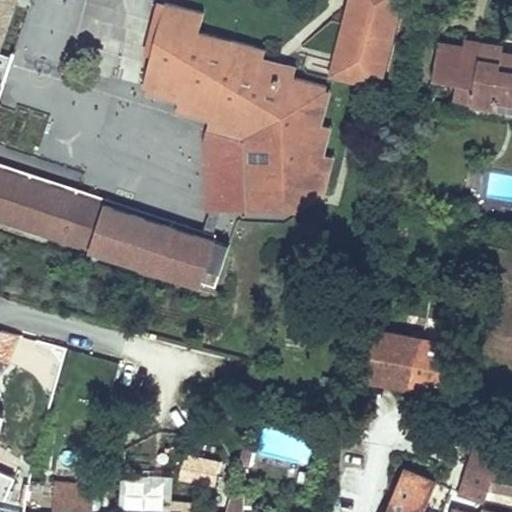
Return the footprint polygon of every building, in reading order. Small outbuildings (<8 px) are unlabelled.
[(0,0),(0,90),(12,57),(0,52),(0,40),(14,0),(0,0)] [(397,0),(353,0),(352,9),(359,11),(343,74),(377,83),(397,0)] [(276,72),(261,68),(264,58),(266,49),(199,31),(204,12),(165,2),(143,87),(148,89),(180,98),(178,103),(177,108),(211,116),(210,121),(208,126),(204,142),(239,151),(242,141),(284,151),(285,185),(318,194),(319,194),(329,155),(324,154),(320,153),(326,125),(322,124),(317,123),(326,89),(326,86),(293,77),(297,67),(286,64),(276,72)] [(343,74),(359,11),(352,9),(335,72),(343,74)] [(479,58),(481,43),(466,40),(465,47),(463,56),(479,58)] [(511,100),(511,54),(502,53),(503,46),(481,43),(479,58),(463,56),(465,47),(439,42),(434,76),(457,80),(454,99),(494,106),(495,97),(511,100)] [(286,64),(264,58),(261,68),(276,72),(286,64)] [(178,103),(180,98),(148,89),(147,94),(178,103)] [(326,89),(317,123),(322,124),(330,91),(326,89)] [(511,100),(495,97),(494,106),(454,99),(452,107),(511,117),(511,100)] [(210,121),(211,116),(177,108),(176,112),(210,121)] [(326,125),(320,153),(324,154),(331,127),(326,125)] [(285,185),(284,151),(242,141),(239,151),(204,142),(205,209),(249,208),(285,208),(297,211),(318,194),(285,185)] [(329,155),(319,194),(324,196),(334,156),(329,155)] [(0,221),(16,227),(18,223),(197,284),(212,240),(104,203),(106,198),(76,188),(74,193),(28,177),(30,172),(0,162),(0,221)] [(76,188),(30,172),(28,177),(74,193),(76,188)] [(214,235),(106,198),(104,203),(212,240),(214,235)] [(212,289),(227,245),(212,240),(197,284),(212,289)] [(324,306),(343,309),(346,294),(327,291),(324,306)] [(364,378),(438,392),(447,342),(373,329),(364,378)] [(0,501),(4,503),(14,476),(0,471),(18,420),(0,413),(0,501)] [(255,444),(244,441),(239,464),(249,466),(255,444)] [(461,491),(404,468),(385,511),(481,511),(485,501),(487,493),(491,478),(508,481),(511,482),(511,460),(475,452),(473,464),(471,463),(461,491)] [(180,476),(215,484),(220,461),(185,454),(180,476)] [(42,471),(32,469),(29,483),(29,485),(39,486),(42,471)] [(78,473),(56,470),(55,482),(78,486),(78,473)] [(165,511),(86,511),(89,491),(93,491),(95,477),(84,478),(84,493),(77,492),(77,511),(53,506),(52,511),(201,511),(202,504),(166,501),(165,511)] [(491,478),(487,493),(505,496),(508,481),(491,478)] [(29,485),(29,483),(13,481),(5,511),(24,511),(26,498),(29,485)] [(78,486),(55,482),(53,506),(77,511),(77,492),(78,486)] [(247,511),(247,490),(233,489),(226,511),(247,511)]
